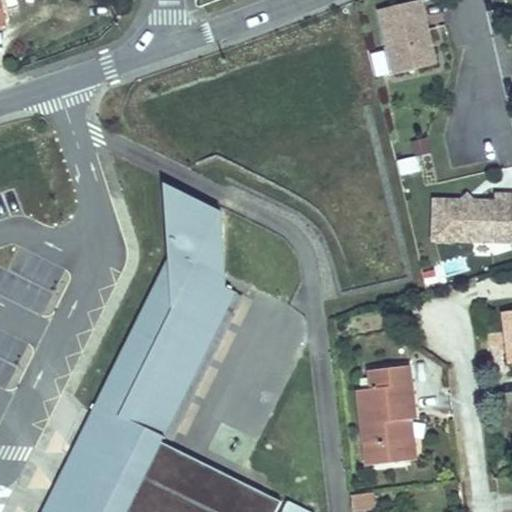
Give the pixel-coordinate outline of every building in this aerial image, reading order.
[(425,0),(405,0),(381,6),(398,70),(440,59),(425,0)] [(416,159),(397,161),(398,176),(418,174),(416,159)] [(95,408),(109,416),(63,511),(278,511),(286,497),(265,487),(254,511),(154,462),(165,438),(168,432),(167,431),(239,287),(223,279),(216,276),(220,265),(227,269),(224,207),(168,180),(171,241),(182,245),(171,254),(95,408)] [(437,196),(436,237),(499,238),(499,223),(511,222),(511,191),(499,191),(499,197),(477,197),(470,203),(465,196),(437,196)] [(471,191),(465,196),(470,203),(477,197),(471,191)] [(511,222),(499,223),(499,238),(511,238),(511,222)] [(227,269),(220,265),(216,276),(223,279),(227,269)] [(239,287),(167,431),(168,432),(177,436),(248,292),(239,287)] [(370,460),(406,456),(403,417),(415,416),(410,362),(372,365),(373,384),(363,385),(370,460)] [(403,417),(406,456),(419,456),(415,416),(403,417)] [(165,438),(154,462),(254,511),(265,487),(165,438)]
